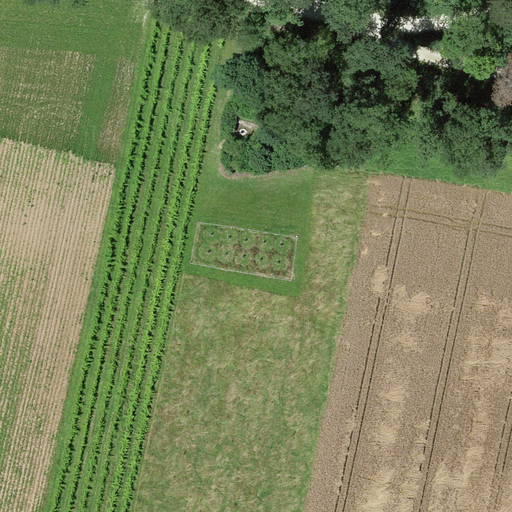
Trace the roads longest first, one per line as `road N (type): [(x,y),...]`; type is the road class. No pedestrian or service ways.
road 1 (track): [(511,67),(438,52),(283,0)]
road 2 (track): [(342,20),(433,18),(511,3)]
